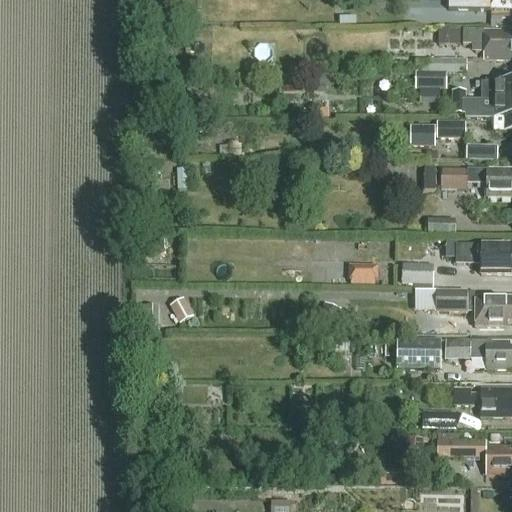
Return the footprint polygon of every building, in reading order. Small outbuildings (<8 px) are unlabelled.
[(174,0),(150,0),(149,11),(173,13),(174,0)] [(511,0),(448,0),(448,12),(489,12),(511,12),(511,0)] [(442,8),(411,8),(411,21),(442,22),(442,8)] [(439,47),(460,47),(460,31),(439,31),(439,47)] [(511,32),(463,32),(463,48),(472,48),(472,55),(484,55),(484,62),(511,62),(511,32)] [(468,76),(468,62),(416,61),(416,75),(447,75),(468,76)] [(389,74),(413,75),(414,65),(389,65),(389,74)] [(447,92),(447,75),(416,75),(416,92),(447,92)] [(327,79),(314,80),(314,95),(327,94),(327,79)] [(481,102),(511,102),(511,85),(476,85),(476,90),(481,90),(481,102)] [(452,92),(452,105),(465,105),(465,102),(468,102),(468,92),(452,92)] [(465,102),(465,105),(452,105),(452,116),(467,116),(468,102),(465,102)] [(511,102),(481,102),(481,114),(476,114),(476,120),(505,120),(505,133),(511,133),(511,102)] [(439,124),(439,141),(467,141),(467,124),(439,124)] [(412,149),(436,149),(436,127),(412,127),(412,149)] [(504,161),(504,149),(473,149),(473,161),(504,161)] [(408,165),(386,165),(386,187),(407,187),(408,165)] [(189,192),(188,170),(179,170),(180,192),(189,192)] [(438,193),(438,172),(426,172),(426,193),(438,193)] [(440,191),(465,191),(465,172),(440,172),(440,191)] [(511,172),(479,172),(466,172),(466,186),(488,186),(488,201),(511,201),(511,172)] [(428,236),(458,236),(458,221),(428,221),(428,236)] [(511,248),(458,248),(457,266),(481,266),(481,277),(511,277),(511,248)] [(402,286),(435,287),(435,267),(402,266),(402,286)] [(511,300),(477,300),(477,295),(468,295),(437,295),(437,315),(468,315),(476,315),(476,330),(507,330),(507,324),(511,324),(511,300)] [(186,300),(173,308),(182,325),(195,318),(186,300)] [(334,332),(341,312),(326,306),(319,326),(334,332)] [(139,328),(158,328),(159,308),(140,308),(139,328)] [(334,341),(334,354),(351,354),(350,343),(351,341),(334,341)] [(443,373),(444,343),(396,342),(396,373),(443,373)] [(511,349),(510,349),(510,344),(445,343),(445,362),(486,362),(486,372),(511,372),(511,349)] [(165,371),(153,371),(153,382),(165,382),(165,371)] [(144,374),(135,374),(135,383),(144,383),(144,374)] [(293,394),(306,394),(306,384),(293,385),(293,394)] [(511,391),(482,391),(481,397),(471,397),(471,393),(454,393),(454,410),(481,410),(481,421),(511,421),(511,391)] [(422,415),(422,432),(455,433),(456,415),(422,415)] [(359,430),(359,422),(320,422),(320,429),(359,430)] [(407,438),(407,449),(424,450),(425,440),(407,438)] [(462,443),(462,461),(486,461),(486,478),(511,478),(511,455),(511,449),(486,449),(486,443),(462,443)] [(428,479),(438,485),(444,476),(434,469),(428,479)]
